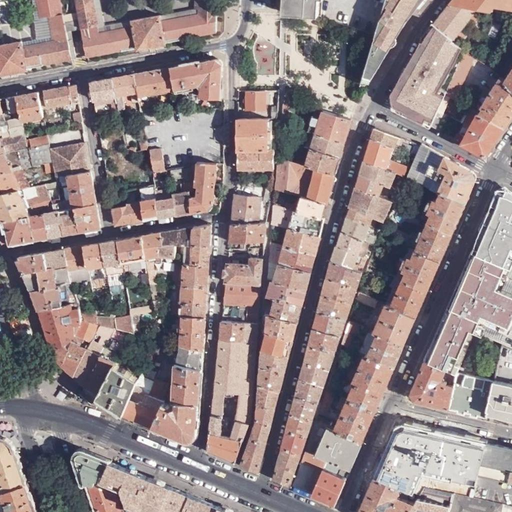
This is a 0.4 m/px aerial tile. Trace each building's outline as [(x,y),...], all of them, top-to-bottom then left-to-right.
[(0,0),(0,74),(27,70),(27,68),(43,65),(42,64),(70,59),(67,40),(59,0),(36,0),(40,19),(50,18),(54,42),(23,48),(21,42),(0,45),(0,0)] [(54,42),(50,18),(40,19),(36,0),(32,0),(36,39),(21,42),(23,48),(54,42)] [(79,19),(75,0),(68,0),(72,20),(79,19)] [(75,0),(79,19),(85,56),(121,49),(122,50),(137,47),(138,49),(166,44),(166,42),(182,40),(181,38),(217,32),(217,0),(75,0)] [(290,0),(290,13),(319,16),(319,0),(290,0)] [(387,0),(377,36),(363,82),(366,82),(370,80),(375,76),(411,18),(416,12),(418,7),(424,0),(387,0)] [(511,0),(454,0),(446,11),(473,18),(488,21),(492,15),(511,17),(511,0)] [(473,18),(446,11),(431,31),(460,53),(463,48),(466,44),(470,38),(461,32),(473,18)] [(241,27),(236,27),(236,58),(270,58),(270,65),(279,65),(279,27),(263,27),(264,14),(241,14),(241,27)] [(406,123),(428,133),(431,127),(445,100),(447,95),(465,56),(460,53),(431,31),(388,101),(390,115),(406,123)] [(67,40),(70,59),(75,58),(72,39),(67,40)] [(463,48),(467,52),(477,58),(488,64),(493,56),(479,48),(477,51),(466,44),(463,48)] [(452,98),(457,100),(477,58),(467,52),(465,56),(447,95),(452,98)] [(217,58),(171,67),(175,90),(175,92),(193,90),(193,86),(201,86),(201,98),(221,98),(223,64),(217,58)] [(175,90),(171,67),(134,74),(137,92),(138,97),(175,90)] [(137,92),(134,74),(112,78),(116,96),(119,111),(124,110),(122,95),(137,92)] [(116,96),(112,78),(91,82),(94,100),(116,96)] [(507,127),(511,118),(511,89),(506,84),(500,79),(491,97),(484,94),(475,110),(507,127)] [(76,84),(39,92),(42,108),(72,102),(72,104),(80,103),(76,84)] [(265,110),(266,89),(261,89),(247,90),(247,109),(265,110)] [(42,108),(39,92),(17,96),(20,112),(21,119),(22,122),(23,122),(44,118),(42,108)] [(431,127),(441,131),(447,120),(443,118),(452,98),(447,95),(445,100),(431,127)] [(20,112),(17,96),(8,97),(12,114),(20,112)] [(489,154),(507,127),(475,110),(473,109),(455,139),(484,155),(487,155),(489,154)] [(353,119),(324,110),(322,118),(315,116),(310,131),(317,134),(345,143),(353,119)] [(291,115),(282,112),(281,123),(288,125),(291,115)] [(83,123),(81,113),(74,114),(76,124),(83,123)] [(270,129),(270,119),(238,118),(238,150),(269,151),(269,139),(273,139),(273,130),(270,129)] [(22,122),(21,119),(15,121),(17,126),(7,128),(10,137),(25,134),(23,122),(22,122)] [(398,136),(376,128),(372,139),(393,147),(398,136)] [(0,154),(27,149),(26,141),(26,139),(25,134),(10,137),(2,139),(5,147),(1,148),(0,145),(0,154)] [(299,140),(280,134),(280,139),(290,142),(297,144),(299,140)] [(345,143),(317,134),(313,149),(341,157),(345,143)] [(143,151),(148,150),(146,135),(140,136),(143,151)] [(50,145),(48,137),(26,141),(27,149),(50,145)] [(393,147),(372,139),(365,159),(396,172),(404,175),(407,168),(388,159),(393,147)] [(417,149),(419,144),(408,140),(406,144),(417,149)] [(68,175),(92,171),(87,143),(61,147),(63,153),(52,155),(53,163),(56,177),(68,175)] [(473,171),(423,144),(407,177),(441,192),(466,202),(476,179),(473,171)] [(45,164),(53,163),(52,155),(51,150),(50,145),(27,149),(0,154),(0,173),(24,169),(45,164)] [(108,148),(109,157),(122,154),(120,146),(108,148)] [(313,149),(305,146),(303,154),(311,157),(308,165),(336,174),(341,157),(313,149)] [(153,174),(166,171),(162,147),(148,150),(153,174)] [(274,169),(276,150),(269,151),(238,150),(238,168),(237,170),(274,169)] [(308,165),(279,156),(278,176),(276,188),(302,196),(327,202),(328,203),(335,179),(336,174),(308,165)] [(396,172),(365,159),(361,172),(394,187),(397,188),(400,184),(392,181),(396,172)] [(192,212),(210,209),(214,205),(218,163),(198,162),(196,188),(199,187),(199,196),(191,197),(192,212)] [(58,183),(56,177),(53,163),(45,164),(48,174),(50,173),(52,184),(58,183)] [(170,170),(174,195),(177,194),(175,179),(182,178),(184,193),(190,192),(194,191),(190,167),(170,170)] [(0,193),(20,190),(30,188),(32,188),(24,169),(0,173),(0,193)] [(77,207),(98,204),(92,171),(68,175),(74,207),(74,208),(77,207)] [(389,199),(394,187),(361,172),(357,185),(389,199)] [(161,217),(177,215),(174,197),(170,198),(169,187),(168,182),(164,183),(166,198),(158,200),(161,217)] [(49,236),(64,234),(61,216),(60,209),(63,208),(58,183),(52,184),(49,184),(50,190),(51,197),(53,207),(45,209),(49,236)] [(270,202),(272,184),(266,183),(264,201),(270,202)] [(32,194),(50,190),(49,184),(32,188),(30,188),(32,194)] [(388,207),(391,200),(389,199),(357,185),(355,189),(350,206),(372,215),(383,220),(388,207)] [(142,201),(145,220),(161,217),(158,200),(155,186),(140,189),(142,201)] [(4,220),(31,216),(30,211),(45,209),(53,207),(51,197),(25,201),(20,190),(0,193),(0,216),(2,221),(4,220)] [(177,215),(192,212),(191,197),(190,192),(184,193),(177,194),(174,195),(174,197),(177,215)] [(453,232),(466,202),(441,192),(438,199),(435,198),(433,202),(430,201),(428,206),(430,207),(428,212),(431,214),(428,221),(453,232)] [(267,222),(269,205),(261,205),(262,197),(235,194),(232,224),(267,222)] [(511,201),(497,194),(469,263),(503,276),(510,258),(511,259),(511,201)] [(327,202),(302,196),(298,209),(323,216),(327,202)] [(117,225),(145,220),(142,201),(130,203),(130,205),(114,208),(117,225)] [(102,228),(98,204),(77,207),(78,214),(80,232),(102,228)] [(372,215),(350,206),(347,215),(368,224),(372,215)] [(323,216),(298,209),(295,208),(289,228),(320,236),(325,217),(323,216)] [(34,239),(49,236),(45,209),(30,211),(31,216),(34,239)] [(64,234),(80,232),(78,214),(61,216),(64,234)] [(368,224),(347,215),(342,231),(362,240),(373,244),(375,238),(365,234),(368,224)] [(12,243),(34,239),(31,216),(4,220),(6,230),(9,230),(11,242),(12,243)] [(441,260),(453,232),(428,221),(423,233),(421,232),(419,235),(422,236),(420,240),(412,236),(408,246),(416,249),(441,260)] [(265,241),(267,222),(232,224),(230,242),(265,241)] [(212,224),(195,227),(194,245),(210,246),(212,224)] [(391,226),(385,224),(383,230),(381,234),(386,236),(391,226)] [(194,245),(195,227),(163,232),(165,243),(161,244),(162,255),(162,263),(175,264),(177,244),(186,244),(194,245)] [(320,236),(289,228),(285,246),(315,254),(317,247),(320,236)] [(362,240),(342,231),(338,243),(358,251),(368,256),(370,251),(360,247),(362,240)] [(165,243),(163,232),(143,235),(146,258),(162,255),(161,244),(165,243)] [(146,258),(143,235),(119,239),(123,261),(127,261),(129,271),(142,269),(140,259),(146,258)] [(123,261),(119,239),(102,242),(106,264),(123,261)] [(106,264),(102,242),(84,245),(89,277),(90,280),(103,278),(104,288),(110,288),(108,275),(106,264)] [(285,246),(270,242),(268,260),(275,262),(279,263),(311,271),(315,254),(285,246)] [(358,251),(338,243),(337,242),(332,259),(363,270),(364,266),(365,265),(355,261),(358,251)] [(210,246),(194,245),(186,244),(185,264),(209,266),(210,246)] [(89,277),(84,245),(64,249),(67,266),(70,284),(90,280),(89,277)] [(67,266),(64,249),(45,252),(48,269),(67,266)] [(429,290),(441,260),(416,249),(413,256),(410,255),(408,260),(405,258),(403,263),(406,264),(403,269),(407,271),(403,279),(429,290)] [(48,269),(45,252),(18,256),(25,272),(48,269)] [(261,286),(263,259),(251,258),(250,265),(228,263),(226,283),(261,286)] [(363,270),(332,259),(327,276),(357,286),(363,270)] [(124,273),(123,261),(106,264),(108,275),(124,273)] [(153,262),(147,262),(151,283),(156,284),(153,262)] [(279,263),(275,280),(306,289),(311,271),(279,263)] [(446,317),(427,359),(446,367),(447,363),(456,367),(478,325),(507,336),(511,323),(511,305),(494,298),(503,276),(469,263),(446,317)] [(208,288),(209,266),(185,264),(178,264),(176,285),(179,286),(208,288)] [(373,273),(376,267),(369,264),(367,270),(373,273)] [(70,284),(67,266),(48,269),(25,272),(32,289),(33,291),(70,284)] [(357,286),(327,276),(324,290),(323,293),(352,301),(357,286)] [(275,280),(272,279),(268,295),(276,298),(277,298),(302,305),(306,289),(275,280)] [(392,305),(417,316),(429,290),(403,279),(392,305)] [(258,322),(261,286),(226,283),(224,304),(247,306),(247,316),(242,316),(242,322),(258,322)] [(70,285),(70,284),(33,291),(39,310),(47,309),(70,305),(78,303),(78,301),(70,285)] [(207,304),(208,288),(179,286),(179,302),(207,304)] [(352,301),(323,293),(319,310),(347,317),(351,304),(352,301)] [(276,298),(272,314),(298,321),(302,305),(277,298),(276,298)] [(183,316),(206,317),(207,304),(179,302),(178,316),(183,316)] [(154,303),(130,308),(130,310),(131,315),(132,315),(139,314),(155,311),(154,303)] [(109,317),(95,315),(97,325),(99,326),(114,329),(116,330),(115,318),(114,312),(113,304),(107,304),(109,317)] [(379,332),(405,343),(417,316),(392,305),(387,304),(382,316),(371,312),(368,319),(358,314),(354,321),(358,323),(361,324),(373,330),(379,332)] [(47,309),(39,310),(47,332),(52,353),(62,365),(79,321),(79,311),(79,308),(71,310),(70,305),(47,309)] [(341,334),(347,317),(319,310),(314,327),(341,334)] [(97,325),(95,315),(79,311),(79,321),(97,325)] [(272,314),(265,312),(264,330),(267,331),(294,338),(298,321),(272,314)] [(139,314),(132,315),(135,334),(141,335),(139,314)] [(116,330),(129,333),(134,334),(131,315),(115,318),(116,330)] [(173,325),(173,323),(174,315),(172,315),(165,315),(165,325),(173,325)] [(204,348),(206,317),(183,316),(182,324),(182,331),(180,346),(183,346),(204,351),(204,348)] [(359,351),(366,354),(368,349),(350,342),(358,323),(354,321),(350,320),(342,343),(348,346),(359,351)] [(62,365),(74,376),(87,350),(79,346),(82,341),(90,345),(91,341),(95,334),(99,326),(97,325),(79,321),(62,365)] [(257,343),(258,322),(242,322),(233,322),(222,321),(221,335),(220,340),(257,343)] [(371,335),(373,330),(361,324),(358,330),(371,335)] [(114,329),(99,326),(95,334),(109,339),(114,329)] [(336,350),(341,334),(314,327),(310,344),(336,350)] [(294,338),(267,331),(263,349),(290,356),(294,338)] [(369,355),(395,367),(405,343),(379,332),(369,355)] [(152,339),(135,334),(133,341),(151,346),(152,339)] [(173,356),(175,344),(156,340),(152,353),(173,356)] [(252,418),(257,343),(220,340),(210,449),(237,460),(252,418)] [(74,376),(86,386),(101,354),(104,349),(91,341),(90,345),(87,350),(74,376)] [(348,346),(342,343),(338,357),(343,359),(348,346)] [(330,367),(336,350),(310,344),(306,360),(330,367)] [(203,369),(204,351),(183,346),(180,346),(178,364),(203,369)] [(290,356),(263,349),(261,366),(285,372),(290,356)] [(347,379),(355,382),(366,354),(359,351),(347,379)] [(86,386),(97,396),(113,364),(114,362),(101,354),(86,386)] [(355,382),(383,395),(395,367),(369,355),(366,354),(355,382)] [(438,405),(449,408),(455,384),(452,383),(453,380),(444,376),(448,368),(446,367),(427,359),(413,392),(414,399),(438,405)] [(301,378),(324,384),(330,367),(306,360),(303,369),(301,378)] [(199,432),(203,369),(178,364),(176,363),(174,401),(171,405),(165,402),(154,426),(187,440),(199,432)] [(97,396),(124,414),(136,388),(138,381),(113,364),(97,396)] [(285,372),(261,366),(260,383),(281,389),(282,385),(285,372)] [(449,408),(487,416),(488,411),(488,410),(496,380),(459,371),(457,377),(455,384),(449,408)] [(327,389),(334,392),(340,376),(332,372),(327,389)] [(297,394),(319,399),(324,384),(301,378),(297,394)] [(149,395),(163,400),(168,384),(155,380),(153,386),(149,395)] [(511,383),(496,380),(488,410),(504,413),(511,415),(511,383)] [(138,381),(136,388),(142,390),(141,392),(149,395),(153,386),(139,381),(138,381)] [(348,398),(376,411),(383,395),(355,382),(348,398)] [(281,389),(260,383),(259,402),(276,407),(281,389)] [(124,414),(154,426),(165,402),(165,401),(163,400),(149,395),(141,392),(142,390),(136,388),(124,414)] [(328,407),(329,407),(336,393),(334,392),(327,389),(322,404),(328,407)] [(292,412),(313,417),(319,399),(297,394),(292,412)] [(342,413),(370,426),(376,411),(348,398),(342,413)] [(276,407),(259,402),(257,421),(252,437),(268,441),(276,407)] [(324,414),(328,407),(322,404),(319,412),(324,414)] [(288,428),(308,433),(313,417),(292,412),(288,428)] [(335,429),(363,441),(370,426),(342,413),(335,429)] [(318,417),(316,420),(328,426),(331,427),(332,423),(318,417)] [(397,425),(376,475),(410,491),(419,495),(424,486),(440,490),(442,491),(454,493),(473,498),(475,492),(487,442),(404,422),(397,425)] [(11,426),(0,425),(0,435),(3,436),(10,438),(11,426)] [(334,456),(353,463),(363,441),(335,429),(331,427),(328,426),(319,450),(334,456)] [(283,446),(302,451),(308,433),(288,428),(283,446)] [(0,480),(3,488),(25,480),(15,448),(12,442),(10,438),(3,436),(0,435),(0,480)] [(268,441),(252,437),(242,462),(260,470),(268,441)] [(492,495),(504,498),(508,484),(511,484),(511,447),(487,442),(484,454),(481,466),(475,492),(484,494),(489,474),(496,476),(492,495)] [(291,483),(302,451),(283,446),(275,476),(291,483)] [(102,480),(110,461),(82,450),(80,450),(78,451),(76,453),(75,457),(85,483),(88,482),(95,485),(96,482),(100,485),(102,480)] [(114,490),(129,455),(116,450),(110,461),(102,480),(112,484),(109,488),(114,490)] [(152,465),(129,455),(114,490),(123,494),(125,489),(129,491),(127,496),(137,500),(140,493),(152,465)] [(294,485),(312,493),(324,462),(306,455),(294,485)] [(330,465),(350,472),(353,463),(334,456),(330,465)] [(336,503),(350,472),(330,465),(324,462),(312,493),(336,503)] [(176,475),(152,465),(140,493),(154,499),(151,506),(161,510),(176,475)] [(189,480),(176,475),(161,510),(166,511),(175,511),(176,510),(189,480)] [(410,491),(376,475),(361,510),(361,511),(384,511),(380,509),(382,506),(386,508),(389,504),(387,500),(389,498),(395,501),(398,496),(406,499),(410,491)] [(10,511),(35,511),(25,480),(3,488),(10,511)] [(189,511),(200,485),(189,480),(176,510),(180,511),(189,511)] [(166,511),(161,510),(151,506),(137,500),(127,496),(123,494),(114,490),(109,488),(100,485),(96,482),(95,485),(88,482),(85,483),(95,511),(94,511),(166,511)] [(205,511),(215,491),(200,485),(189,511),(205,511)] [(424,486),(419,495),(418,496),(422,499),(428,496),(437,498),(440,490),(424,486)] [(449,511),(454,493),(442,491),(440,490),(437,498),(428,496),(422,499),(421,507),(413,505),(408,511),(449,511)] [(221,511),(228,496),(215,491),(205,511),(221,511)] [(449,511),(501,511),(503,504),(483,500),(473,498),(454,493),(449,511)] [(236,511),(241,502),(228,496),(221,511),(236,511)] [(384,511),(408,511),(413,505),(414,503),(406,499),(398,496),(395,501),(394,503),(389,504),(386,508),(384,511)] [(251,511),(254,507),(241,502),(236,511),(251,511)]
